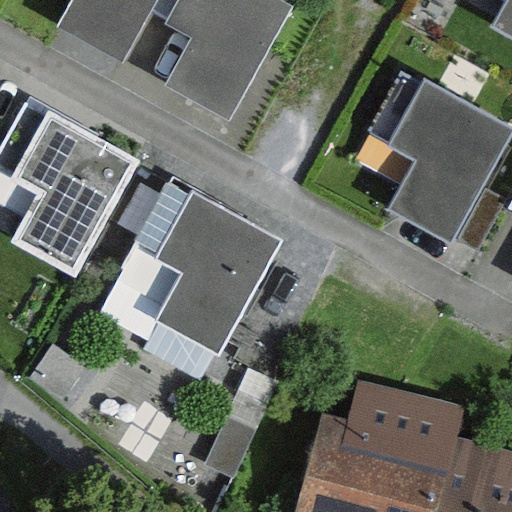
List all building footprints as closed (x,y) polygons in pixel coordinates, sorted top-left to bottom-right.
[(117,78),(158,0),(71,0),(49,41),(117,78)] [(246,142),(311,22),(269,0),(174,0),(164,20),(208,44),(175,104),(246,142)] [(511,38),(511,0),(507,0),(492,26),(511,38)] [(452,247),(510,133),(396,76),(367,133),(416,158),(388,214),(452,247)] [(73,280),(134,167),(27,109),(0,159),(0,174),(41,196),(13,248),(73,280)] [(219,353),(278,246),(165,184),(130,247),(184,276),(160,320),(219,353)] [(511,511),(511,463),(456,450),(465,413),(358,388),(349,426),(318,418),(295,511),(511,511)] [(211,458),(239,468),(261,408),(233,398),(211,458)]
